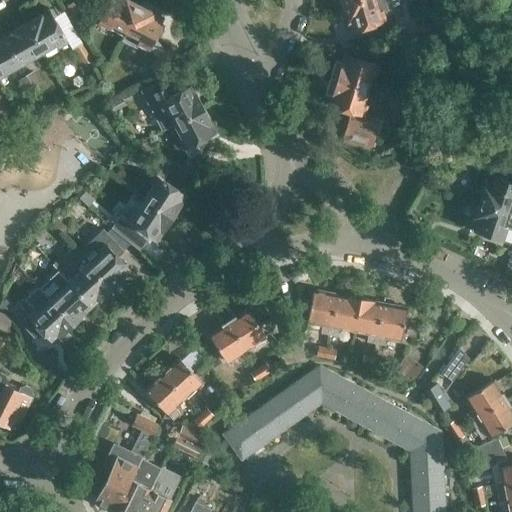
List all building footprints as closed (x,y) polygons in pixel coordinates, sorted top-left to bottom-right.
[(75,0),(67,4),(82,33),(90,29),(84,18),(87,17),(78,0),(75,0)] [(108,0),(97,22),(122,35),(124,35),(139,5),(129,0),(108,0)] [(384,0),(360,0),(342,6),(350,31),(375,23),(378,32),(393,27),(390,17),(385,19),(383,10),(387,9),(384,0)] [(124,35),(122,35),(119,40),(135,48),(138,43),(150,49),(150,48),(157,57),(150,64),(158,74),(178,57),(169,47),(166,50),(158,41),(155,39),(163,23),(161,22),(163,17),(139,5),(124,35)] [(27,22),(43,52),(56,44),(58,48),(66,43),(71,50),(83,43),(72,22),(70,23),(64,12),(55,17),(50,8),(27,22)] [(27,22),(3,35),(21,65),(43,52),(27,22)] [(409,24),(410,37),(431,36),(430,23),(409,24)] [(0,76),(21,65),(3,35),(0,36),(0,76)] [(392,51),(406,52),(406,42),(392,41),(392,51)] [(330,76),(369,89),(374,74),(377,75),(381,63),(379,63),(381,55),(369,51),(367,59),(344,52),(341,61),(336,60),(330,76)] [(25,75),(31,85),(39,81),(33,71),(25,75)] [(139,90),(161,131),(166,129),(172,125),(205,108),(192,83),(178,90),(169,74),(139,90)] [(31,85),(25,75),(17,79),(23,89),(31,85)] [(369,89),(330,76),(325,93),(331,95),(328,104),(350,111),(342,137),(371,146),(379,119),(363,114),(366,105),(365,104),(369,89)] [(205,108),(172,125),(178,137),(181,136),(181,137),(178,139),(183,149),(185,148),(189,155),(182,166),(191,171),(202,153),(196,142),(217,131),(205,108)] [(152,185),(145,196),(173,215),(189,191),(182,186),(179,190),(163,180),(167,174),(183,184),(191,171),(182,166),(173,161),(174,160),(165,156),(159,172),(157,171),(149,183),(152,184),(152,185)] [(488,174),(479,199),(508,210),(511,211),(511,174),(510,179),(494,174),(493,177),(488,174)] [(94,200),(85,191),(79,198),(88,206),(94,200)] [(173,215),(145,196),(135,210),(132,209),(125,218),(158,239),(173,215)] [(508,210),(479,199),(472,219),(470,227),(476,229),(475,230),(502,239),(506,227),(511,228),(511,211),(508,210)] [(420,216),(409,211),(406,218),(416,223),(420,216)] [(108,223),(118,231),(123,224),(114,217),(108,223)] [(103,230),(79,251),(89,261),(112,287),(131,269),(120,256),(125,252),(103,229),(103,230)] [(53,263),(61,272),(67,267),(59,258),(53,263)] [(69,280),(93,305),(112,287),(89,261),(69,280)] [(69,280),(50,297),(74,323),(93,305),(69,280)] [(27,315),(19,322),(33,337),(41,329),(54,341),(74,323),(50,297),(49,299),(38,287),(26,299),(34,307),(26,314),(27,315)] [(321,332),(329,334),(337,294),(313,289),(307,323),(322,326),(321,332)] [(354,332),(360,298),(337,294),(329,334),(338,335),(339,329),(354,332)] [(383,302),(360,298),(354,332),(368,334),(367,341),(375,342),(383,302)] [(383,302),(375,342),(384,344),(385,338),(400,341),(407,307),(383,302)] [(228,321),(248,350),(267,337),(248,308),(228,321)] [(0,330),(6,333),(12,317),(0,311),(0,330)] [(248,350),(228,321),(209,333),(228,363),(248,350)] [(289,338),(295,361),(305,358),(300,335),(289,338)] [(295,361),(289,338),(278,340),(284,364),(295,361)] [(315,357),(324,359),(326,348),(318,346),(315,357)] [(326,348),(324,359),(333,361),(336,350),(326,348)] [(440,373),(451,382),(468,358),(458,348),(440,373)] [(361,365),(371,367),(373,356),(363,354),(361,365)] [(394,371),(411,383),(423,366),(406,354),(394,371)] [(373,356),(371,367),(380,369),(382,358),(373,356)] [(162,373),(186,398),(203,382),(179,357),(162,373)] [(256,367),(262,376),(270,371),(265,362),(256,367)] [(262,376),(256,367),(249,372),(254,381),(262,376)] [(228,433),(243,454),(322,398),(414,447),(416,511),(442,511),(438,432),(320,368),(228,433)] [(19,387),(17,389),(6,383),(7,379),(6,374),(1,371),(0,371),(0,421),(4,423),(4,422),(10,425),(15,416),(20,418),(31,396),(31,393),(31,390),(30,389),(28,387),(25,386),(23,386),(21,386),(19,387)] [(186,398),(162,373),(145,389),(173,419),(181,412),(176,407),(186,398)] [(466,413),(471,420),(506,399),(494,379),(464,397),(472,410),(466,413)] [(423,392),(437,414),(451,405),(437,383),(423,392)] [(511,408),(506,399),(471,420),(476,428),(481,425),(489,437),(511,422),(511,408)] [(198,414),(207,422),(213,417),(205,408),(198,414)] [(135,413),(129,424),(152,436),(158,424),(135,413)] [(207,422),(198,414),(191,420),(200,429),(207,422)] [(445,425),(450,433),(459,428),(454,420),(445,425)] [(177,434),(196,443),(200,434),(182,425),(177,434)] [(459,428),(450,433),(455,442),(460,440),(459,439),(463,436),(459,428)] [(202,446),(196,443),(177,434),(172,445),(197,458),(202,446)] [(498,437),(466,450),(471,462),(482,457),(503,447),(498,437)] [(95,500),(115,510),(141,458),(114,445),(99,475),(106,479),(95,500)] [(503,447),(482,457),(487,468),(508,459),(503,447)] [(141,458),(115,510),(119,511),(139,511),(156,478),(161,468),(141,458)] [(495,483),(497,491),(511,488),(511,463),(498,467),(501,482),(495,483)] [(156,478),(139,511),(163,511),(180,477),(181,476),(162,466),(161,468),(156,478)] [(470,488),(472,497),(483,495),(481,485),(470,488)] [(504,499),(507,511),(511,511),(511,488),(497,491),(498,500),(504,499)] [(483,495),(472,497),(474,506),(485,503),(483,495)] [(199,511),(203,505),(195,502),(189,511),(199,511)]
